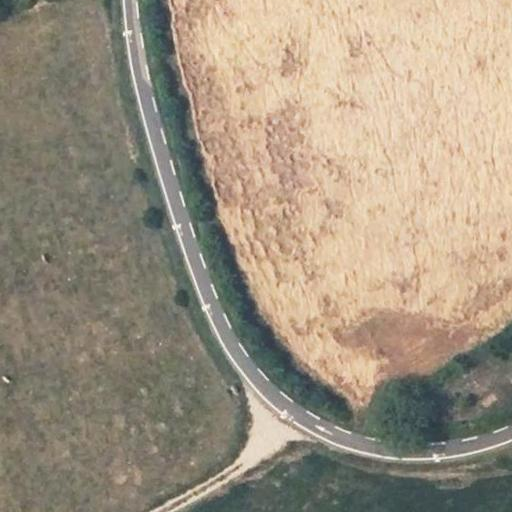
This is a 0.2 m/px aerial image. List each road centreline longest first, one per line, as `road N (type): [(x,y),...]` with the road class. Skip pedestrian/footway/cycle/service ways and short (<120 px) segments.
road 1 (unclassified): [(511,432),(488,443),(376,451),(332,439),(249,379),(221,340),(174,217),(123,42),(119,0)]
road 2 (track): [(332,439),(180,511)]
